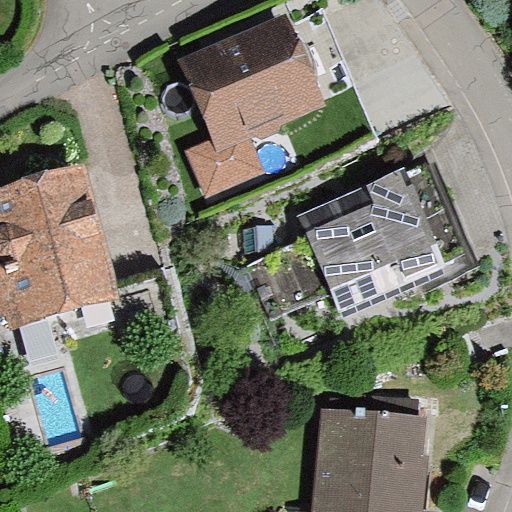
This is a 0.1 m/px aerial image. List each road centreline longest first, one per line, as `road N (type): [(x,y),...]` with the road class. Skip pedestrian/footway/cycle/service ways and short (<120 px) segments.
road 1 (residential): [(426,0),(511,143)]
road 2 (residential): [(0,103),(108,41)]
